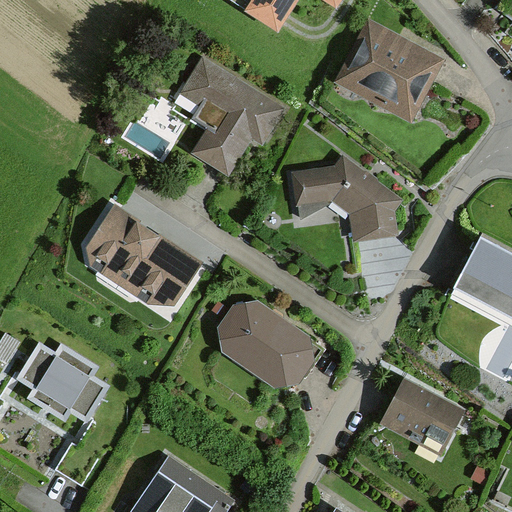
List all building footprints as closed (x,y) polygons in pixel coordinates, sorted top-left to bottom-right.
[(342,0),(253,0),(244,16),(280,38),(303,0),(322,0),(337,9),(342,0)] [(441,47),(367,14),(335,85),(410,118),(441,47)] [(290,104),(197,52),(175,92),(217,115),(196,154),(227,172),(246,139),(264,149),(290,104)] [(346,152),(289,167),(301,211),(332,203),(356,215),(357,240),(402,238),(400,198),(346,152)] [(202,266),(112,210),(86,252),(90,267),(152,311),(174,311),(202,266)] [(511,254),(483,240),(455,295),(511,323),(511,254)] [(259,302),(230,308),(221,326),(227,351),(272,386),(297,386),(317,365),(311,339),(259,302)] [(509,377),(511,368),(511,327),(505,325),(489,370),(509,377)] [(4,334),(0,344),(0,359),(10,363),(19,340),(4,334)] [(106,383),(37,343),(2,403),(71,442),(106,383)] [(467,413),(402,381),(380,426),(445,458),(467,413)] [(212,511),(224,495),(166,456),(127,511),(212,511)]
